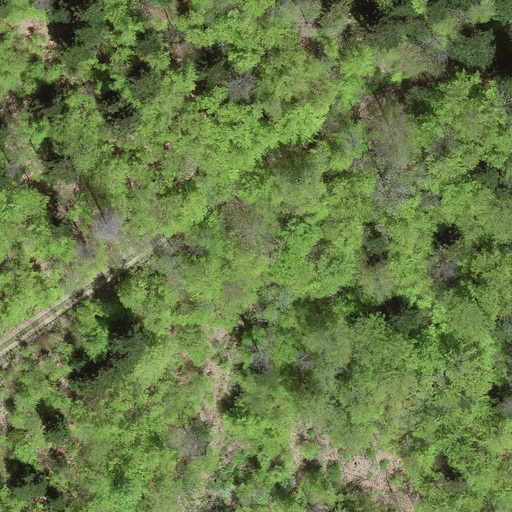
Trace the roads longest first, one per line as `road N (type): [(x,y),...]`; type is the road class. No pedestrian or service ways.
road 1 (track): [(511,51),(296,139),(0,349)]
road 2 (track): [(188,511),(217,447),(243,318),(296,139),(362,0)]
